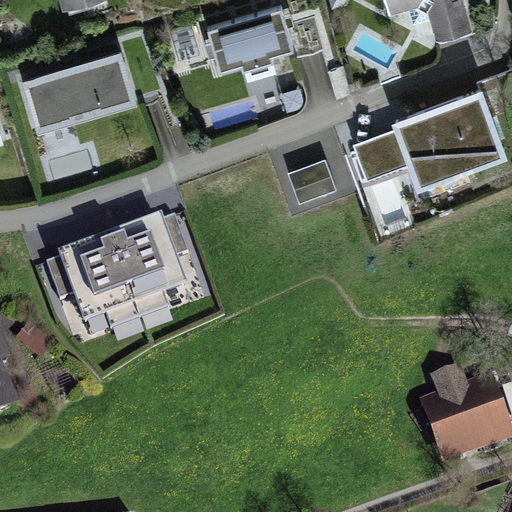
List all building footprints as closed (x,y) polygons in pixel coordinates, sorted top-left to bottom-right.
[(62,0),(67,14),(113,1),(112,0),(62,0)] [(438,38),(474,27),(466,0),(389,0),(394,15),(428,5),(438,38)] [(282,76),(277,57),(297,51),(284,10),(212,31),(224,72),(244,66),(249,85),(282,76)] [(125,51),(26,79),(41,133),(141,104),(125,51)] [(484,86),(396,117),(400,128),(356,144),(369,180),(413,164),(420,186),(509,154),(484,86)] [(328,161),(291,174),(301,203),(338,190),(328,161)] [(171,222),(44,270),(72,342),(199,293),(171,222)] [(0,418),(21,409),(2,364),(13,359),(0,330),(0,418)] [(26,333),(20,343),(39,356),(46,347),(26,333)] [(440,401),(423,407),(444,466),(511,442),(511,434),(494,383),(472,391),(464,367),(432,378),(440,401)]
